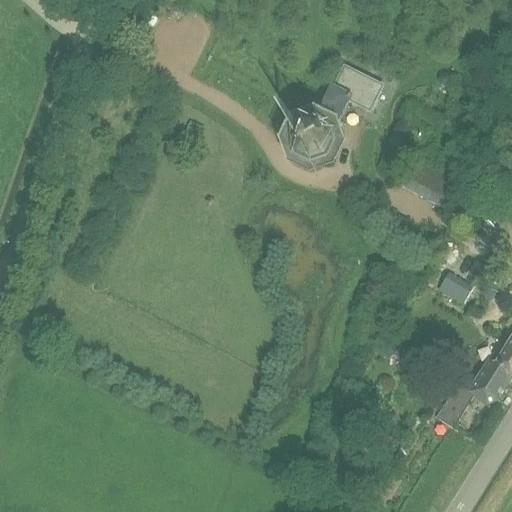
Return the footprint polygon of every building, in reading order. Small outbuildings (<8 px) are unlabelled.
[(381,86),(343,68),(333,90),(331,88),(315,123),(314,123),(298,128),(291,143),(297,159),(312,166),(328,160),(334,145),(332,139),(349,102),(370,111),(381,86)] [(453,81),(451,76),(446,74),(441,76),(439,81),(441,86),(446,88),(451,86),(453,81)] [(280,163),(287,155),(274,143),(267,151),(280,163)] [(399,186),(442,210),(456,184),(413,160),(399,186)] [(393,215),(388,225),(402,233),(408,223),(393,215)] [(400,268),(405,261),(397,256),(392,263),(400,268)] [(490,361),(469,393),(468,394),(474,398),(487,405),(497,402),(511,378),(511,339),(496,365),(490,361)] [(455,430),(474,398),(468,394),(469,393),(457,386),(437,418),(455,430)]
